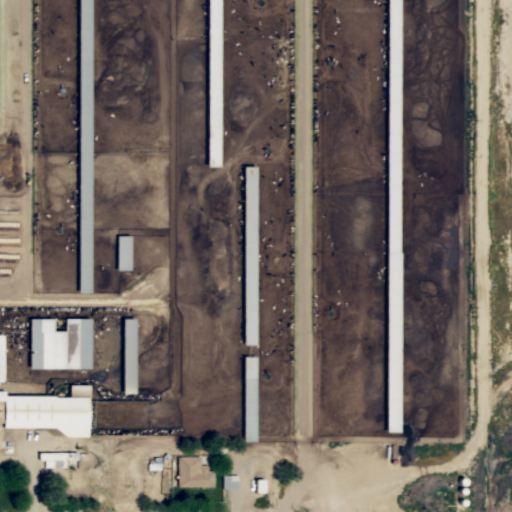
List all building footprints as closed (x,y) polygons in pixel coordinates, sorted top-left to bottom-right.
[(76,0),(89,0),(88,292),(76,292),(76,0)] [(205,0),(217,0),(217,166),(205,166),(205,0)] [(384,0),(397,0),(397,252),(398,252),(397,431),(383,431),(384,0)] [(241,165),(254,165),(254,441),(241,441),(241,165)] [(115,235),(129,235),(129,270),(114,269),(115,235)] [(27,318),(51,318),(51,330),(62,330),(63,318),(88,318),(88,368),(63,368),(27,368),(27,318)] [(120,318),(133,318),(133,393),(120,393),(120,318)] [(0,390),(2,390),(2,395),(52,394),(52,397),(67,396),(67,385),(87,384),(87,397),(86,397),(86,436),(64,436),(53,426),(11,427),(11,440),(0,440),(0,390)] [(75,451),(75,459),(63,459),(63,467),(43,467),(43,459),(37,459),(37,452),(75,451)] [(198,456),(198,464),(205,464),(205,470),(212,470),(212,486),(176,486),(176,477),(174,477),(174,475),(175,475),(175,456),(198,456)] [(253,478),(262,478),(262,492),(253,492),(253,478)]
